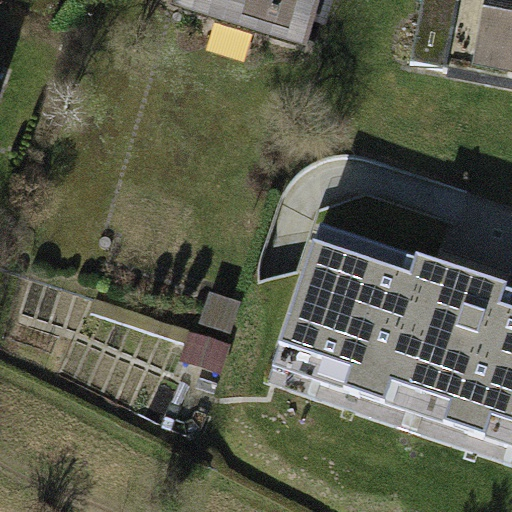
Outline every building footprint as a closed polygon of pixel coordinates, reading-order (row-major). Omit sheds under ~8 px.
[(176,0),(169,23),(315,66),(333,0),(176,0)] [(425,0),(410,77),(457,86),(473,0),(425,0)] [(511,0),(473,0),(457,86),(511,96),(511,0)] [(0,79),(0,105),(8,83),(0,79)] [(511,469),(511,300),(510,300),(511,293),(511,269),(437,245),(430,269),(321,233),(269,390),(511,469)] [(193,333),(186,357),(231,371),(238,348),(193,333)]
